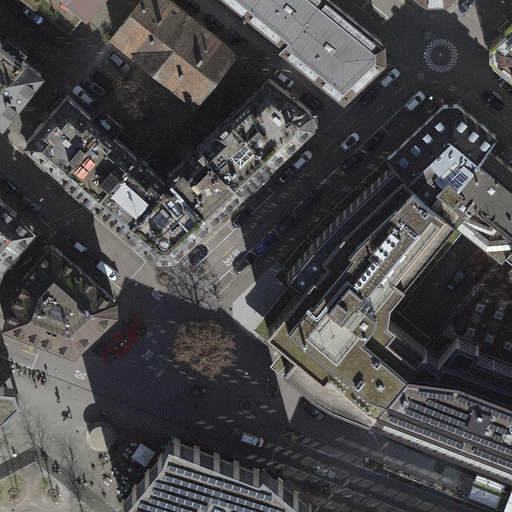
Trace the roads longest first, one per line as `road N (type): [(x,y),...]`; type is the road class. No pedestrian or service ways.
road 1 (residential): [(195,283),(442,53)]
road 2 (residential): [(0,156),(140,275)]
road 3 (residential): [(272,448),(437,511)]
road 4 (residential): [(116,390),(272,448)]
